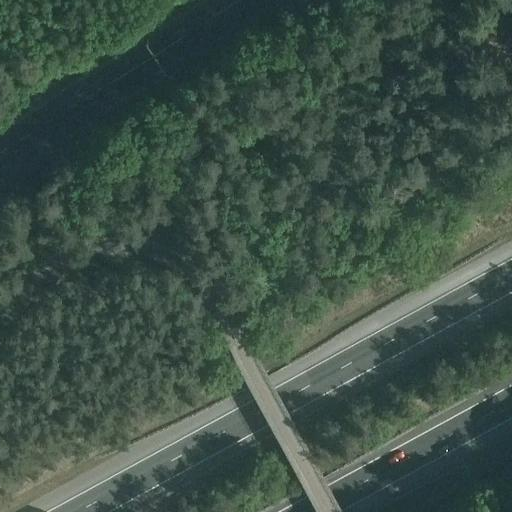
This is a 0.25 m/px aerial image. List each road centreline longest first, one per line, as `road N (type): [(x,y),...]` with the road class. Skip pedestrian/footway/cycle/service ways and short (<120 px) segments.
road 1 (motorway): [(511,270),(74,511)]
road 2 (unclassified): [(331,511),(217,304),(169,256),(115,244),(67,254),(0,310)]
road 3 (motorway): [(318,511),(511,407)]
